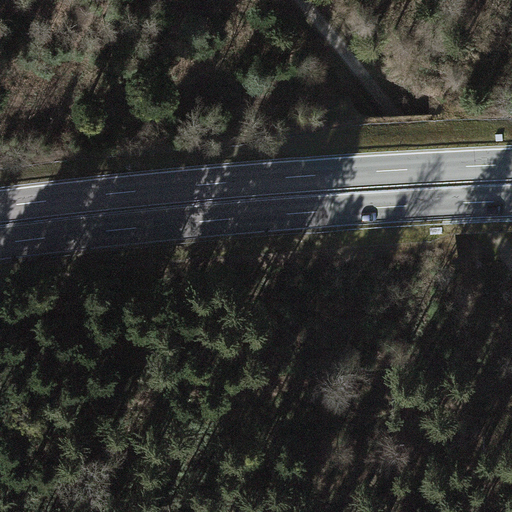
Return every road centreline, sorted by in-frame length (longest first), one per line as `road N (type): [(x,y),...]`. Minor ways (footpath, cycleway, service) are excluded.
road 1 (trunk): [(511,164),(0,207)]
road 2 (trunk): [(0,243),(511,201)]
road 3 (track): [(511,260),(300,0)]
road 4 (track): [(288,511),(478,394)]
